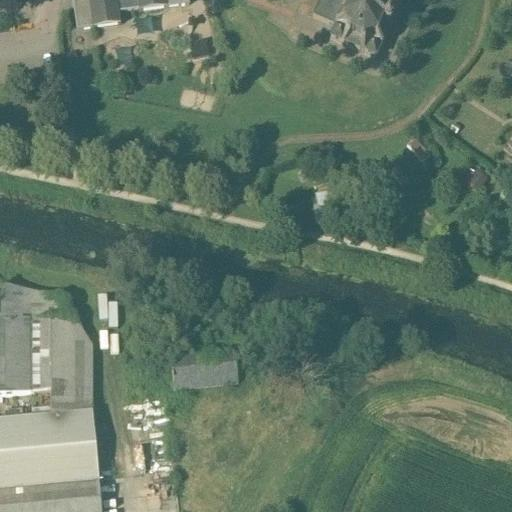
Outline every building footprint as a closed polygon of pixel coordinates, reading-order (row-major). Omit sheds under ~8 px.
[(93,33),(88,0),(72,2),(77,36),(93,33)] [(88,0),(93,33),(120,29),(118,17),(138,14),(139,16),(166,12),(164,0),(166,0),(88,0)] [(166,0),(164,0),(166,12),(189,9),(187,0),(166,0)] [(383,52),(382,51),(387,38),(388,38),(404,0),(347,0),(348,0),(347,0),(322,0),(312,26),(334,35),(329,46),(340,51),(343,54),(344,53),(360,59),(360,61),(363,61),(375,66),(380,55),(383,52)] [(415,143),(410,148),(424,164),(429,160),(415,143)] [(332,195),(317,198),(320,213),(327,212),(328,219),(337,217),(332,195)] [(53,300),(0,289),(1,323),(49,323),(53,300)] [(61,302),(53,300),(49,323),(50,394),(50,409),(91,407),(91,352),(73,323),(61,302)] [(0,322),(0,398),(50,394),(49,323),(1,323),(0,322)] [(234,354),(170,361),(173,392),(237,386),(234,354)] [(275,395),(259,395),(259,439),(276,439),(275,395)] [(92,416),(0,424),(0,493),(98,485),(92,416)] [(247,433),(247,419),(215,420),(215,434),(247,433)] [(100,511),(98,485),(0,493),(0,511),(100,511)]
